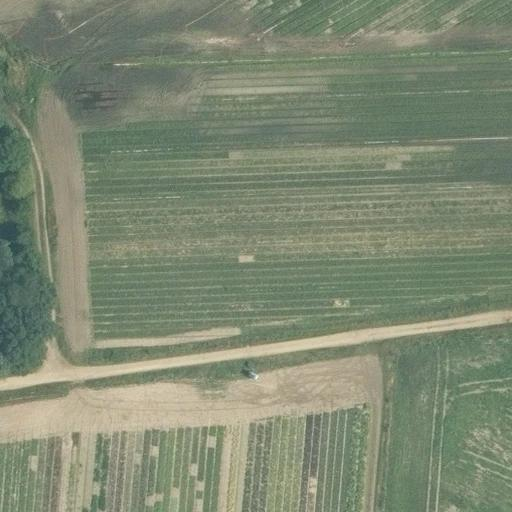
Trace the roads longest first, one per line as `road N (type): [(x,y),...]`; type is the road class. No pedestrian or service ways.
road 1 (track): [(511,317),(18,381)]
road 2 (track): [(0,131),(30,192),(33,251),(18,381)]
